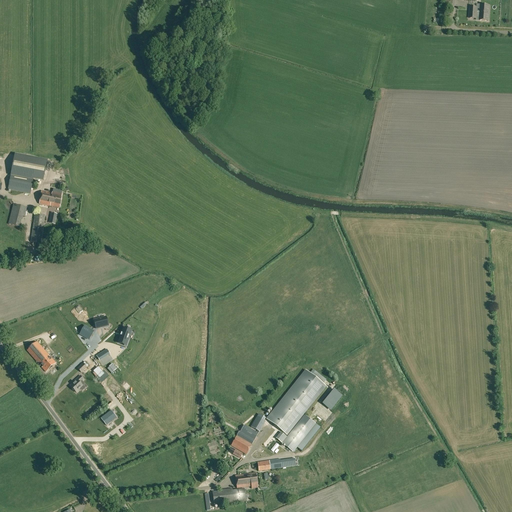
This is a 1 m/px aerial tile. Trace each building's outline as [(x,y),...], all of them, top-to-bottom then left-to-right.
[(470,7),(469,18),(476,19),(476,17),(479,17),(479,20),(489,21),(490,6),(480,5),(480,10),(477,10),(477,8),(470,7)] [(33,182),(33,179),(43,181),(47,161),(15,155),(10,178),(28,182),(33,182)] [(30,194),(33,182),(28,182),(10,178),(8,190),(30,194)] [(60,208),(62,194),(52,192),(52,193),(41,191),(39,204),(60,208)] [(8,224),(20,228),(22,216),(25,217),(27,208),(25,207),(13,204),(8,224)] [(45,215),(38,214),(35,214),(34,220),(31,242),(42,243),(45,215)] [(60,242),(55,238),(48,246),(54,250),(60,242)] [(177,286),(154,305),(166,318),(188,299),(177,286)] [(110,310),(127,304),(124,296),(105,303),(106,306),(108,305),(110,310)] [(140,336),(159,321),(154,315),(147,321),(136,331),(140,336)] [(95,322),(96,331),(108,330),(107,321),(95,322)] [(40,331),(41,335),(52,330),(50,326),(40,331)] [(84,326),(79,333),(87,340),(92,333),(84,326)] [(123,328),(119,341),(127,344),(131,331),(123,328)] [(46,372),(56,363),(37,342),(27,351),(40,366),(41,365),(43,367),(42,368),(46,372)] [(108,388),(119,400),(152,372),(140,358),(135,362),(128,353),(123,357),(119,361),(120,362),(119,363),(121,366),(120,367),(116,371),(113,367),(102,376),(110,386),(108,388)] [(87,368),(83,363),(77,368),(81,373),(87,368)] [(305,371),(266,420),(286,436),(326,386),(305,371)] [(76,393),(80,389),(80,388),(82,386),(80,383),(84,380),(80,376),(75,381),(70,386),(76,393)] [(332,411),(344,396),(336,389),(324,404),(332,411)] [(101,418),(106,425),(116,417),(111,411),(101,418)] [(304,415),(287,437),(282,443),(294,453),(297,449),(296,448),(316,424),(304,415)] [(256,417),(251,427),(255,429),(254,430),(259,433),(265,423),(261,418),(256,417)] [(240,431),(231,446),(246,454),(259,433),(254,430),(244,425),(241,431),(240,431)] [(242,454),(231,447),(229,451),(233,454),(240,458),(242,454)] [(270,470),(281,468),(280,459),(269,461),(257,462),(258,471),(270,470)] [(217,481),(222,484),(228,475),(224,472),(217,481)] [(251,486),(252,488),(258,488),(256,473),(235,476),(237,488),(251,486)] [(217,492),(214,492),(214,491),(212,492),(214,506),(245,501),(244,489),(232,491),(232,489),(217,491),(217,492)]
